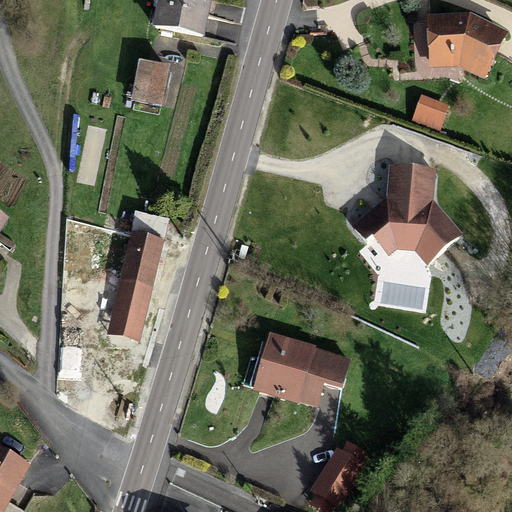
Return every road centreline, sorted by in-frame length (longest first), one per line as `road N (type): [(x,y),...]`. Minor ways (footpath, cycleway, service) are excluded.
road 1 (tertiary): [(139,472),(276,0)]
road 2 (residential): [(139,472),(0,367)]
